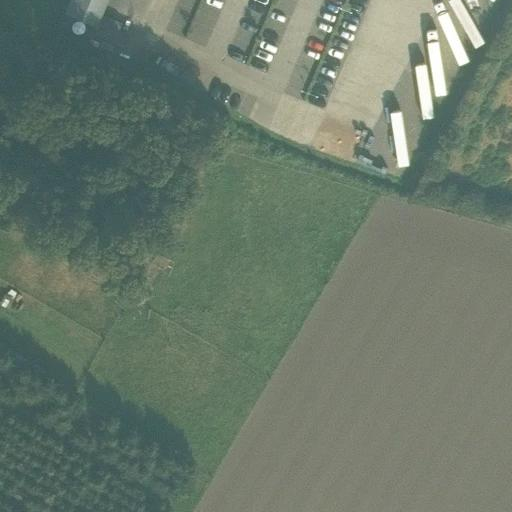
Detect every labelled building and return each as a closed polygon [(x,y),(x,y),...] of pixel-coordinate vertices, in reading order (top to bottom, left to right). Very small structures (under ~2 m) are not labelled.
[(465,0),(491,26),(501,17),(484,0),(465,0)] [(465,72),(474,62),(433,26),(424,36),(465,72)] [(416,54),(406,64),(452,107),(461,97),(416,54)] [(0,85),(13,87),(16,67),(0,64),(0,85)] [(387,104),(425,144),(435,135),(397,95),(387,104)] [(139,282),(129,297),(141,304),(150,289),(139,282)]
